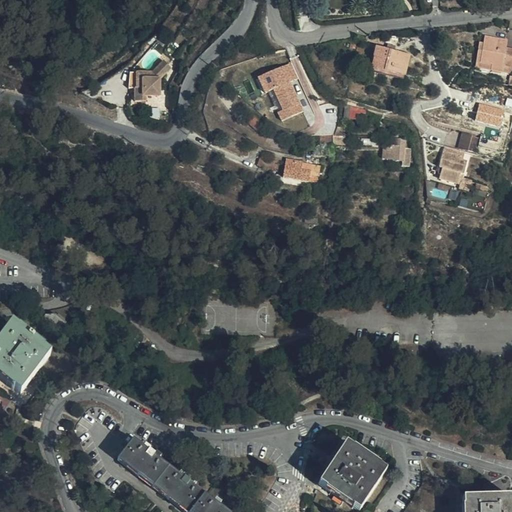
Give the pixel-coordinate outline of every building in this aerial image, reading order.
[(486,76),(500,78),(501,73),(509,75),(511,58),(511,52),(504,50),(506,40),(483,35),(481,42),(476,68),(488,71),(486,76)] [(470,72),(486,76),(488,71),(476,68),(481,42),(477,41),(470,72)] [(376,43),(370,63),(403,73),(409,53),(376,43)] [(144,84),(150,85),(151,75),(163,65),(158,58),(146,67),(129,66),(128,81),(125,81),(124,94),(135,95),(136,89),(144,90),(144,84)] [(291,62),(258,77),(265,93),(268,91),(272,90),(282,112),(287,109),(291,116),(303,111),(289,81),(298,77),(291,62)] [(403,73),(370,63),(369,67),(402,77),(403,73)] [(128,81),(129,66),(122,65),(119,81),(125,81),(128,81)] [(282,112),(272,90),(268,91),(281,121),(291,116),(287,109),(282,112)] [(475,121),(501,127),(505,110),(479,103),(475,121)] [(348,105),(345,115),(363,121),(366,110),(348,105)] [(333,134),(333,144),(346,143),(346,134),(343,135),(343,127),(338,126),(336,134),(333,134)] [(463,132),(459,147),(475,152),(479,136),(463,132)] [(325,144),(333,144),(333,134),(324,135),(324,136),(325,144)] [(412,148),(405,147),(406,138),(397,137),(396,144),(384,144),(383,157),(404,159),(403,165),(410,165),(412,148)] [(444,173),(459,176),(460,170),(466,171),(467,166),(465,165),(468,154),(464,153),(464,149),(445,145),(442,161),(446,162),(444,173)] [(261,156),(259,165),(284,170),(286,161),(261,156)] [(286,161),(284,170),(283,178),(309,183),(309,181),(311,173),(311,172),(302,170),(303,163),(286,159),(286,161)] [(320,167),(303,163),(302,170),(311,172),(311,173),(318,175),(320,167)] [(311,173),(309,181),(317,182),(318,175),(311,173)] [(53,341),(66,323),(56,316),(45,316),(36,328),(53,341)] [(50,356),(12,327),(0,342),(0,378),(20,394),(50,356)] [(225,511),(133,441),(119,459),(187,511),(225,511)] [(386,471),(346,445),(319,485),(358,511),(386,471)] [(510,511),(511,497),(463,499),(463,511),(510,511)]
